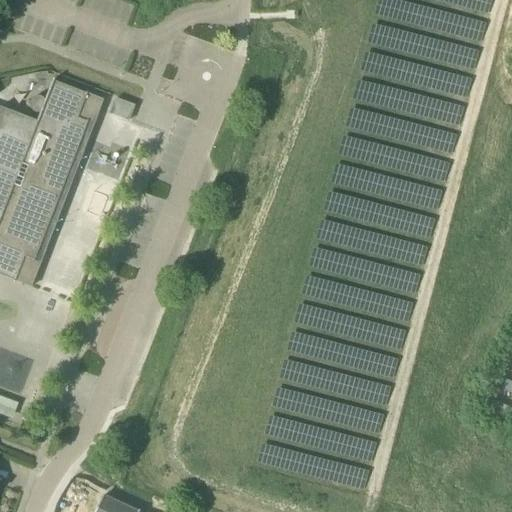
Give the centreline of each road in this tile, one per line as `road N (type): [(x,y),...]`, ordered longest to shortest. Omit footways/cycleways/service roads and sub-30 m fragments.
road 1 (residential): [(37,511),(59,466),(89,432),(242,57),(243,11)]
road 2 (residential): [(113,33),(153,47),(179,19),(243,11)]
